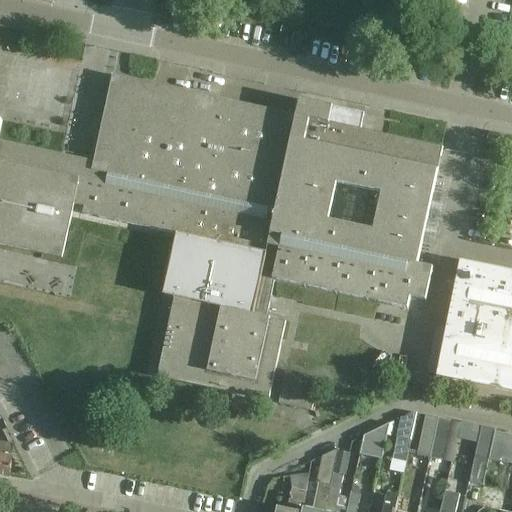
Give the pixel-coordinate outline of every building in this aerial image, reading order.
[(0,245),(62,259),(74,205),(84,207),(83,215),(177,235),(164,297),(175,299),(157,378),(269,403),(286,323),(266,318),(275,281),(407,310),(400,347),(411,349),(422,301),(426,302),(433,269),(417,265),(422,243),(427,220),(443,148),(361,130),(364,115),(300,101),(296,116),(218,99),(217,107),(206,105),(208,97),(113,76),(94,162),(0,141),(0,133),(2,122),(0,118),(0,245)] [(511,272),(460,262),(437,378),(511,393),(511,272)] [(279,405),(312,412),(319,379),(286,372),(279,405)] [(401,424),(398,439),(391,470),(404,473),(417,414),(413,413),(399,420),(401,424)] [(439,419),(426,416),(417,456),(430,459),(439,419)] [(451,422),(439,419),(430,459),(443,462),(447,441),(451,422)] [(381,461),(390,425),(364,437),(360,456),(381,461)] [(483,486),(489,460),(495,433),(495,430),(481,427),(469,484),(483,486)] [(507,435),(495,433),(489,460),(501,463),(507,435)] [(511,436),(507,435),(501,463),(511,465),(511,436)] [(0,476),(9,478),(12,457),(14,445),(0,443),(0,476)] [(333,475),(338,450),(322,457),(318,477),(316,484),(318,485),(313,511),(303,509),(302,511),(325,511),(333,475)] [(277,508),(276,511),(302,511),(303,509),(306,493),(309,475),(290,478),(292,490),(287,510),(277,508)] [(343,477),(333,475),(325,511),(347,511),(348,509),(347,509),(337,507),(343,477)] [(353,484),(347,509),(348,509),(347,511),(357,511),(360,497),(360,490),(353,484)] [(511,511),(511,492),(483,486),(477,511),(478,511),(485,509),(500,511),(511,511)] [(445,492),(440,511),(455,511),(459,496),(445,492)] [(395,511),(398,500),(386,497),(383,511),(395,511)]
